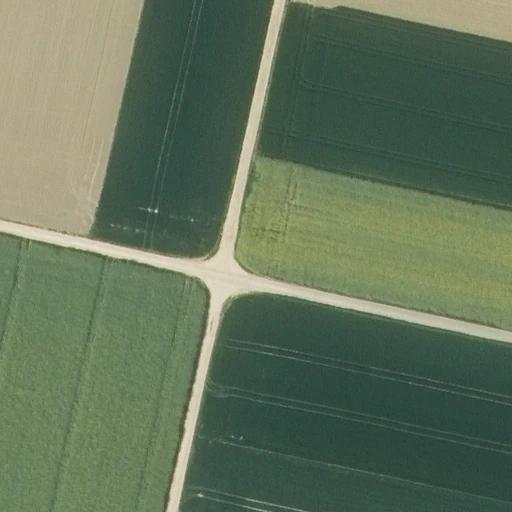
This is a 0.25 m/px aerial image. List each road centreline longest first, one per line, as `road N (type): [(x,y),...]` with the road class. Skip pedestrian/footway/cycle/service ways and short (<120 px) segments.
road 1 (track): [(171,511),(281,0)]
road 2 (track): [(511,338),(0,228)]
